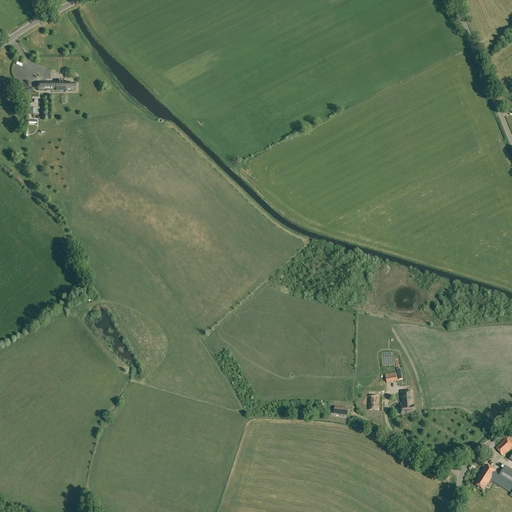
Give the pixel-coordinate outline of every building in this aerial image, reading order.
[(69,82),(39,82),(38,82),(38,83),(37,83),(36,83),(36,84),(36,85),(35,85),(35,86),(35,87),(35,88),(36,89),(37,90),(38,90),(39,91),(55,91),(55,92),(65,92),(65,91),(73,91),(73,84),(69,84),(69,82)] [(384,375),(386,383),(396,381),(394,373),(384,375)] [(400,408),(400,414),(414,414),(414,407),(413,407),(412,393),(400,393),(401,408),(400,408)] [(368,410),(378,411),(379,397),(368,396),(368,410)] [(511,441),(508,437),(496,447),(503,455),(511,447),(511,441)] [(511,492),(510,495),(511,496),(511,471),(505,468),(502,473),(487,464),(480,477),(476,484),(484,489),(489,482),(490,483),(492,480),(511,492)]
